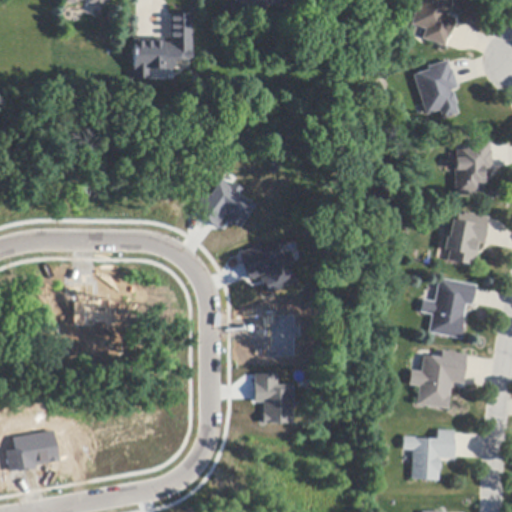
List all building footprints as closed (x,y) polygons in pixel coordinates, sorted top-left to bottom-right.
[(270,0),(270,2),(268,6),(265,4),(261,13),(232,1),(232,0),(270,0)] [(455,22),(454,22),(449,37),(450,37),(449,40),(448,39),(445,46),(445,48),(422,40),(425,30),(411,25),(412,25),(417,7),(419,0),(451,0),(450,4),(452,5),(449,13),(450,13),(449,16),(447,15),(446,17),(456,20),(455,22)] [(354,19),(347,27),(339,21),(346,12),(354,19)] [(172,71),(161,71),(161,70),(149,70),(149,79),(144,79),(131,79),(132,39),(133,39),(162,39),(162,44),(169,44),(169,15),(190,14),(191,61),(172,61),(172,71)] [(448,64),(450,71),(452,70),(457,86),(458,89),(451,91),(451,94),(453,93),(457,105),(455,105),(458,115),(442,120),(439,111),(426,116),(425,114),(422,105),(413,76),(428,71),(427,68),(447,62),(448,64)] [(490,145),(490,152),(491,152),(492,168),(492,170),(483,170),(483,177),(485,177),(485,186),(482,186),(482,196),(454,196),(454,165),(455,165),(455,147),(466,146),(466,143),(489,142),(490,145)] [(237,228),(254,204),(237,193),(240,188),(230,182),(227,185),(218,179),(207,195),(203,192),(190,210),(215,227),(221,217),(237,228)] [(487,220),(486,227),(487,228),(484,244),(483,246),(479,245),(476,258),(474,257),(472,267),(447,262),(449,252),(443,251),(446,238),(448,239),(451,220),(456,221),(458,212),(487,218),(487,220)] [(237,251),(246,280),(259,276),(265,293),(293,284),(279,242),(259,248),(258,244),(237,251)] [(475,290),(472,305),(471,307),(465,306),(461,326),(463,327),(460,341),(427,334),(431,316),(419,314),(422,300),(423,301),(434,303),(438,283),(438,279),(475,287),(475,290)] [(466,358),(466,359),(465,359),(462,383),(463,383),(463,384),(463,386),(451,384),(447,407),(448,407),(447,411),(416,406),(418,388),(408,386),(411,372),(420,373),(423,356),(440,358),(441,353),(441,352),(467,356),(466,358)] [(260,402),(260,423),(290,424),(291,385),(274,384),(275,374),(252,373),(251,402),(260,402)] [(453,434),(453,441),(454,441),(453,458),(453,460),(439,459),(437,482),(410,480),(411,464),(412,452),(402,451),(403,438),(415,439),(415,440),(431,441),(431,440),(436,440),(437,431),(453,432),(453,434)]
